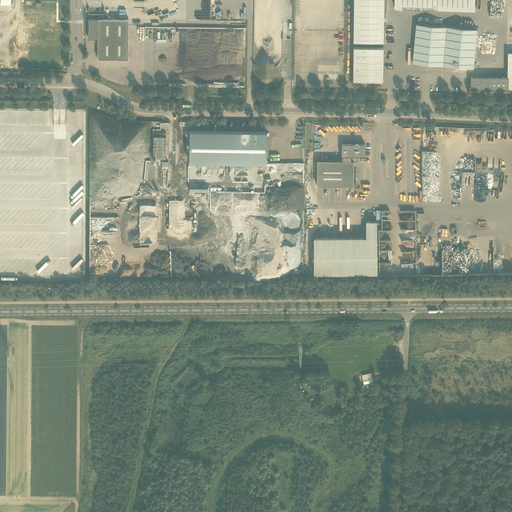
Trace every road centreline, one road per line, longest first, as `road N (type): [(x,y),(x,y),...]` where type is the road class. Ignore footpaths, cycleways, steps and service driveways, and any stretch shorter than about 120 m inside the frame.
road 1 (unclassified): [(75,83),(148,111),(511,118)]
road 2 (secondary): [(0,312),(407,308)]
road 3 (unclassified): [(395,511),(407,308)]
road 4 (track): [(79,499),(83,327)]
